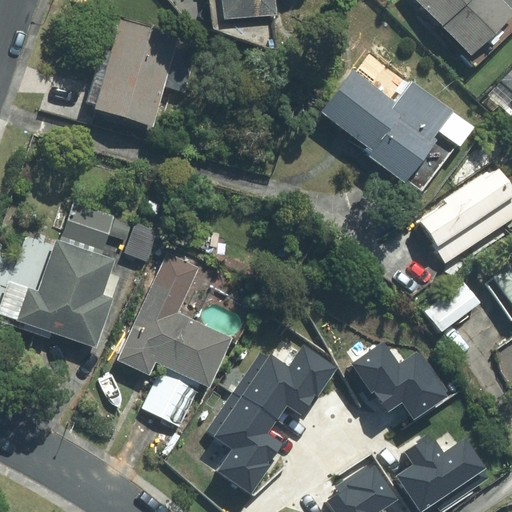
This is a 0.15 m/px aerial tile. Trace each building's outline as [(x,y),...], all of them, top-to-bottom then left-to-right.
[(269,0),(213,0),(215,19),(270,17),(269,0)] [(511,17),(511,0),(409,0),(462,57),(509,14),(511,17)] [(172,53),(176,39),(116,21),(89,112),(149,130),(161,88),(183,94),(193,59),(172,53)] [(511,66),(498,80),(502,83),(487,97),(499,110),(511,97),(511,66)] [(454,149),(469,121),(399,83),(384,109),(324,76),(299,123),(406,183),(431,137),(454,149)] [(480,180),(477,175),(436,201),(439,206),(412,223),(439,265),(511,218),(511,205),(492,173),(480,180)] [(154,235),(131,227),(121,258),(144,265),(154,235)] [(0,317),(77,344),(108,253),(44,231),(27,279),(7,271),(0,290),(0,317)] [(153,360),(205,385),(231,333),(185,310),(205,270),(162,249),(107,362),(143,380),(153,360)] [(511,259),(485,279),(511,316),(511,259)] [(460,281),(435,300),(451,321),(476,301),(460,281)] [(268,297),(259,311),(264,314),(253,331),(283,349),(308,354),(323,330),(268,297)] [(293,467),(306,361),(245,353),(232,460),(293,467)] [(394,511),(324,445),(283,489),(306,511),(394,511)] [(448,445),(415,466),(439,504),(472,482),(448,445)]
